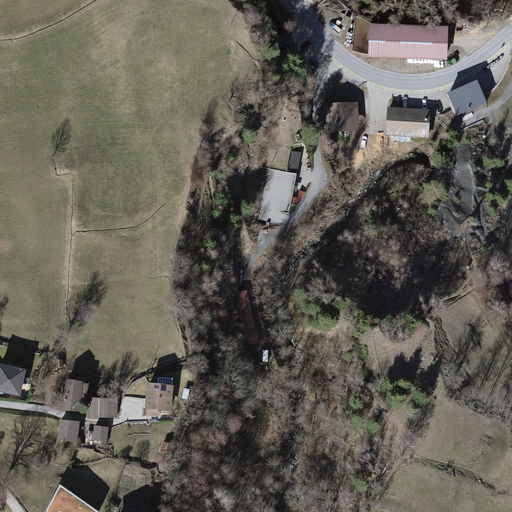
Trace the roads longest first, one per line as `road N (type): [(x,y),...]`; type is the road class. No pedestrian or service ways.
road 1 (residential): [(511,29),(462,70),(393,81),(337,54),(292,0)]
road 2 (residential): [(0,405),(120,423)]
